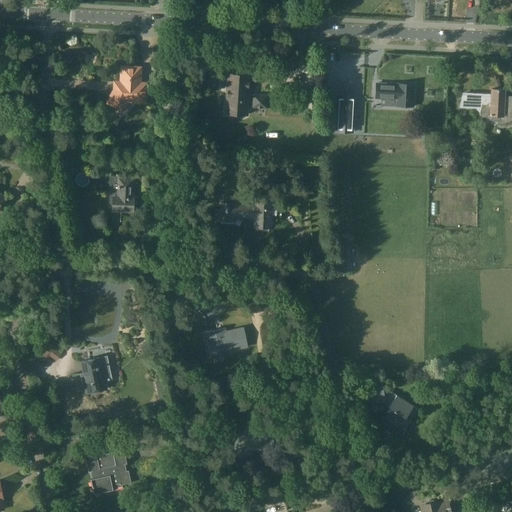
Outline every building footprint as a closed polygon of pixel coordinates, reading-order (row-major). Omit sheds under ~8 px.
[(121,66),(120,82),(114,81),(114,89),(106,103),(122,111),(127,102),(146,103),(147,83),(140,83),(141,68),(121,66)] [(249,75),(228,74),(226,114),(247,116),(249,75)] [(397,85),(376,84),(375,98),(396,99),(396,106),(413,107),(414,85),(397,84),(397,85)] [(463,93),(459,105),(471,106),(471,104),(487,105),(486,108),(485,115),(488,117),(491,119),(493,119),(496,120),(500,121),(504,121),(506,121),(510,120),(511,119),(511,120),(511,115),(510,96),(509,96),(509,98),(504,98),(504,90),(491,89),(491,95),(473,94),(463,93)] [(267,95),(252,94),(251,108),(267,109),(267,95)] [(353,133),(355,96),(336,95),(335,132),(353,133)] [(118,197),(113,197),(112,211),(132,211),(133,197),(131,197),(132,180),(119,179),(118,197)] [(222,203),(220,203),(220,219),(235,220),(235,218),(255,219),(255,227),(270,227),(271,201),(256,201),(255,206),(235,205),(236,195),(223,194),(222,203)] [(340,248),(340,250),(337,250),(340,271),(352,271),(350,257),(351,257),(350,247),(340,248)] [(224,329),(207,333),(212,357),(229,353),(228,349),(245,346),(242,330),(224,333),(224,329)] [(84,382),(86,393),(107,389),(100,357),(81,362),(85,381),(84,382)] [(418,408),(396,394),(396,395),(390,391),(383,393),(380,379),(367,382),(371,395),(370,396),(371,403),(383,400),(383,404),(390,408),(384,417),(405,431),(412,420),(411,420),(418,408)] [(169,429),(167,418),(156,420),(158,432),(169,429)] [(246,431),(229,435),(234,455),(250,451),(249,449),(272,444),(269,428),(246,433),(246,431)] [(93,495),(114,490),(114,489),(122,487),(122,485),(131,483),(128,470),(127,470),(126,464),(127,464),(124,451),(113,454),(116,465),(100,469),(97,456),(96,456),(96,454),(86,457),(89,472),(91,472),(92,479),(90,479),(93,495)] [(444,502),(440,503),(439,501),(430,503),(431,507),(421,509),(421,511),(452,511),(450,501),(448,495),(442,497),(444,502)]
